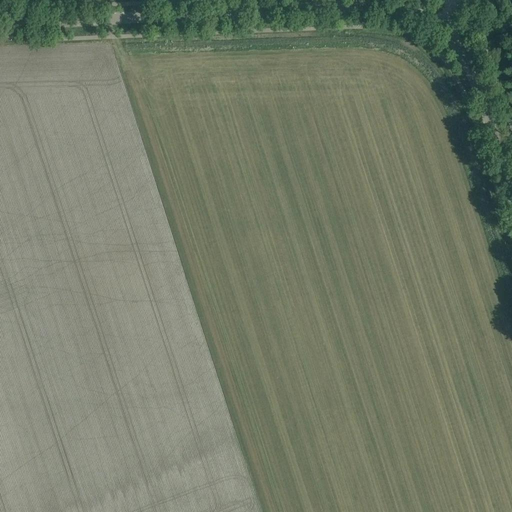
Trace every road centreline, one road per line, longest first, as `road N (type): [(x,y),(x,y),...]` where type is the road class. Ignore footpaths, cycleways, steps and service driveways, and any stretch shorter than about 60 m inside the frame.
road 1 (tertiary): [(437,23),(378,5),(49,21),(0,6)]
road 2 (tertiary): [(511,197),(471,71),(437,23)]
